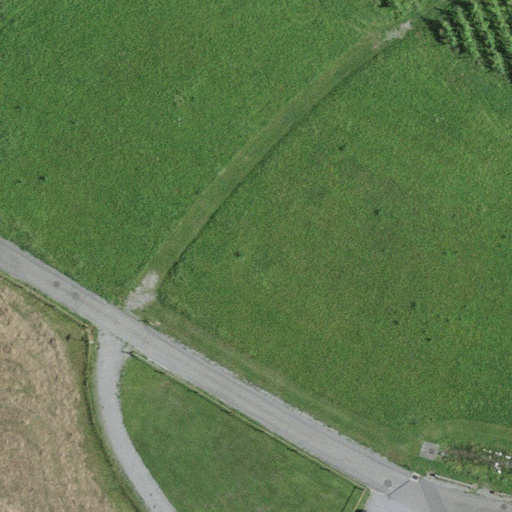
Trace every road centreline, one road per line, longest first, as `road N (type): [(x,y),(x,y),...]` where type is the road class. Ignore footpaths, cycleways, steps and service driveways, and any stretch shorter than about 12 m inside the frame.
road 1 (track): [(447,0),(282,127),(181,235),(117,326),(102,372),(106,416),(166,511)]
road 2 (residential): [(468,511),(376,476),(0,255)]
